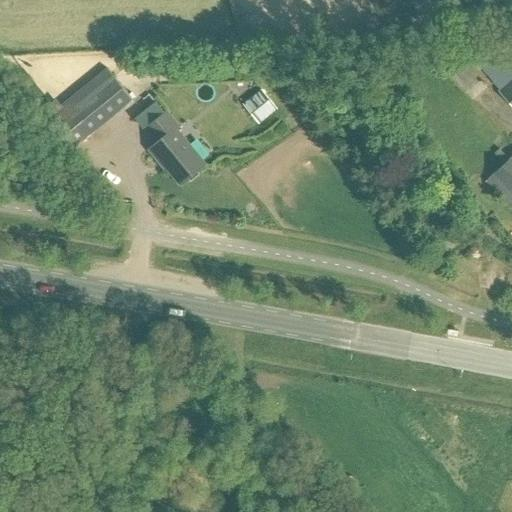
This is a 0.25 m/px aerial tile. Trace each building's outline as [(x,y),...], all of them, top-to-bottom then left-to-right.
[(436,34),(437,33),(454,20),(452,16),(438,0),(413,0),(410,2),(436,33),(436,34)] [(462,32),(481,29),(487,28),(487,27),(511,24),(511,22),(511,4),(459,13),(462,30),(462,32)] [(511,64),(483,34),(468,49),(479,59),(475,63),(511,102),(511,64)] [(70,154),(89,139),(135,101),(108,68),(62,106),(56,99),(52,102),(37,115),(70,154)] [(278,110),(263,90),(245,104),(260,124),(278,110)] [(493,109),(486,116),(497,129),(505,121),(493,109)] [(181,127),(168,112),(149,128),(160,142),(149,150),(160,163),(161,162),(181,186),(207,165),(178,130),(181,127)] [(511,157),(484,184),(511,213),(511,157)]
